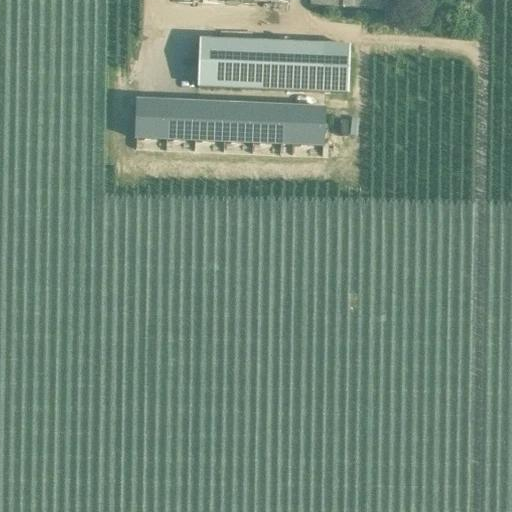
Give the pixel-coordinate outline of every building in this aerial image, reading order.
[(310,0),(310,7),(382,12),(382,0),(310,0)] [(323,46),(202,42),(200,90),(321,95),(323,46)] [(135,103),(134,141),(164,142),(165,105),(135,103)] [(165,105),(164,142),(192,143),(194,106),(165,105)] [(194,106),(192,143),(221,144),(223,107),(194,106)] [(223,107),(221,144),(250,145),(251,108),(223,107)] [(251,108),(250,145),(279,146),(280,109),(251,108)] [(280,109),(279,146),(291,147),(293,110),(280,109)] [(293,110),(291,147),(321,148),(323,111),(293,110)]
